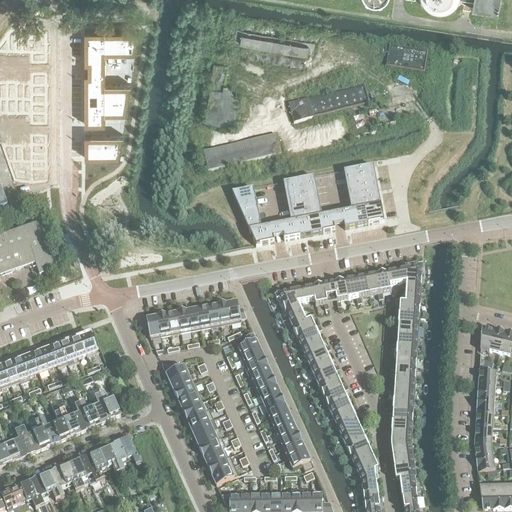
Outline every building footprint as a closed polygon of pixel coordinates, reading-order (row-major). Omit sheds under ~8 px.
[(456,0),(420,0),(422,3),(423,6),(426,9),(428,11),(431,13),(435,14),(438,14),(442,14),(445,13),(449,11),(451,9),(454,6),(455,3),(456,0)] [(497,14),(499,0),(473,0),(472,10),(497,14)] [(315,43),(236,29),(234,42),(313,56),(315,43)] [(31,84),(0,83),(0,114),(31,114),(31,125),(47,125),(47,74),(43,74),(43,63),(47,63),(47,31),(11,31),(0,45),(0,52),(31,53),(31,84)] [(139,31),(85,31),(85,63),(88,63),(88,74),(85,74),(85,77),(85,124),(91,124),(105,124),(105,114),(126,114),(131,84),(105,84),(105,74),(105,63),(105,53),(136,53),(139,31)] [(244,46),(241,58),(266,62),(302,69),(304,56),(244,46)] [(424,74),(425,68),(428,53),(389,46),(385,68),(424,74)] [(227,65),(213,63),(204,123),(234,127),(238,100),(228,86),(224,85),(227,65)] [(317,116),(367,104),(363,88),(309,101),(308,99),(289,104),(293,124),(313,119),(313,117),(317,116)] [(31,145),(2,145),(14,181),(47,181),(47,135),(31,135),(31,145)] [(91,135),(85,135),(85,158),(120,158),(123,137),(123,135),(91,135)] [(282,155),(277,135),(203,153),(208,173),(282,155)] [(233,195),(232,195),(256,248),(275,245),(274,240),(277,240),(284,238),(284,243),(335,233),(334,228),(344,227),(345,231),(384,224),(373,168),(344,173),(344,174),(352,213),(342,215),(332,217),(322,218),(314,179),(284,185),(291,224),(281,226),(271,228),(262,230),(254,191),(233,195)] [(25,199),(29,210),(35,208),(32,197),(25,199)] [(39,276),(41,276),(56,270),(39,223),(0,236),(0,277),(35,265),(39,276)] [(423,268),(404,271),(407,285),(407,286),(421,287),(423,268)] [(404,271),(388,274),(390,289),(402,286),(407,285),(404,271)] [(388,274),(376,277),(380,296),(382,296),(391,294),(390,289),(388,274)] [(369,298),(378,297),(380,296),(376,277),(366,279),(369,298)] [(366,279),(355,281),(359,300),(361,300),(369,298),(366,279)] [(355,281),(344,283),(348,302),(357,301),(359,300),(355,281)] [(330,285),(328,286),(332,305),(333,305),(337,305),(340,304),(348,302),(344,283),(330,285)] [(328,306),(332,305),(328,286),(312,289),(315,303),(316,309),(324,307),(328,306)] [(406,302),(406,306),(420,307),(421,287),(407,286),(408,287),(407,287),(407,290),(406,302)] [(312,289),(295,292),(297,306),(298,306),(303,305),(315,303),(312,289)] [(295,292),(277,296),(278,296),(286,314),(299,308),(298,308),(298,306),(297,306),(295,292)] [(238,304),(227,306),(231,327),(242,325),(241,323),(246,322),(247,322),(242,312),(239,312),(238,304)] [(227,305),(217,307),(221,329),(231,327),(227,306),(227,305)] [(400,307),(399,317),(419,318),(420,307),(406,306),(400,306),(400,307)] [(217,307),(207,309),(211,331),(221,329),(217,307)] [(299,308),(286,314),(293,331),(306,325),(305,322),(300,311),(299,308)] [(207,309),(197,311),(201,333),(211,331),(207,309)] [(197,311),(187,313),(191,335),(201,333),(197,311)] [(187,313),(177,315),(181,336),(191,335),(187,313)] [(177,315),(167,317),(171,338),(181,336),(177,315)] [(167,317),(157,319),(161,340),(171,338),(167,317)] [(399,326),(399,328),(419,329),(419,318),(399,317),(399,326)] [(157,319),(146,321),(150,340),(151,342),(161,340),(157,319)] [(306,325),(293,331),(298,341),(316,333),(315,331),(311,323),(306,325)] [(399,330),(398,338),(418,340),(419,329),(399,328),(399,330)] [(489,354),(495,331),(494,331),(482,329),(480,352),(489,354)] [(489,354),(500,357),(505,333),(495,331),(489,354)] [(316,333),(298,341),(302,351),(320,343),(317,335),(316,333)] [(510,359),(511,351),(511,335),(505,333),(500,357),(510,359)] [(99,356),(91,335),(85,337),(79,339),(87,359),(87,360),(99,356)] [(245,340),(234,345),(236,351),(238,350),(242,359),(260,351),(253,336),(245,340)] [(398,347),(397,349),(417,350),(418,340),(398,338),(398,347)] [(87,359),(79,339),(75,341),(70,342),(78,362),(87,359)] [(78,362),(70,342),(65,344),(60,346),(68,367),(68,370),(79,366),(78,362)] [(320,343),(302,351),(306,361),(325,353),(324,350),(320,343)] [(68,367),(60,346),(56,348),(50,350),(58,370),(58,371),(68,367)] [(397,351),(397,360),(417,361),(417,350),(397,349),(397,351)] [(58,370),(50,350),(46,352),(41,353),(49,373),(58,370)] [(242,359),(240,360),(244,370),(264,361),(260,351),(242,359)] [(49,373),(41,353),(37,355),(31,357),(39,377),(49,373)] [(325,353),(306,361),(311,371),(329,362),(326,354),(325,353)] [(39,377),(31,357),(27,359),(24,360),(23,360),(30,380),(39,377)] [(30,380),(23,360),(18,362),(12,364),(19,384),(21,388),(31,384),(30,380)] [(396,369),(396,371),(416,372),(417,361),(397,360),(396,369)] [(264,361),(244,370),(249,379),(269,370),(265,361),(264,361)] [(329,362),(311,371),(315,380),(334,372),(333,370),(329,362)] [(19,384),(12,364),(8,366),(3,368),(10,388),(19,384)] [(162,367),(170,385),(188,377),(184,368),(175,372),(172,365),(162,367)] [(10,388),(3,368),(0,368),(0,386),(2,391),(10,388)] [(269,370),(249,379),(253,388),(273,379),(269,370)] [(396,373),(395,382),(415,383),(416,372),(396,371),(396,373)] [(480,371),(479,387),(496,388),(496,375),(480,371)] [(334,372),(315,380),(320,390),(338,382),(335,374),(334,372)] [(188,377),(170,385),(174,395),(192,387),(188,377)] [(92,379),(82,383),(83,387),(93,383),(92,379)] [(273,379),(253,388),(257,398),(259,397),(277,389),(273,379)] [(338,382),(320,390),(324,400),(342,392),(342,390),(338,382)] [(395,390),(395,392),(415,394),(415,383),(395,382),(395,390)] [(192,387),(174,395),(175,395),(174,395),(179,404),(199,395),(194,386),(192,387)] [(73,392),(71,387),(61,391),(63,396),(73,392)] [(495,403),(496,388),(479,387),(478,392),(477,401),(495,403)] [(277,389),(259,397),(263,406),(281,398),(277,389)] [(342,392),(324,400),(329,410),(347,402),(343,394),(342,392)] [(395,395),(394,403),(414,404),(415,394),(395,392),(395,395)] [(104,395),(99,397),(110,422),(115,420),(116,421),(121,418),(113,401),(108,403),(104,395)] [(199,395),(179,404),(183,414),(203,405),(199,395)] [(97,405),(92,407),(101,427),(105,425),(106,424),(110,422),(99,397),(95,399),(97,405)] [(281,398),(263,406),(268,415),(285,407),(286,407),(281,398)] [(494,417),(495,403),(477,401),(476,411),(477,411),(477,416),(494,417)] [(347,402),(329,410),(333,420),(351,412),(351,410),(347,402)] [(394,412),(393,414),(413,415),(414,404),(394,403),(394,412)] [(84,404),(79,406),(90,431),(95,429),(96,429),(101,427),(92,407),(87,410),(84,404)] [(183,414),(187,423),(207,414),(203,405),(183,414)] [(78,414),(72,416),(81,436),(86,434),(86,433),(90,431),(79,406),(75,408),(78,414)] [(62,407),(57,409),(71,439),(75,437),(75,438),(76,438),(81,436),(72,416),(67,418),(62,407)] [(285,407),(268,415),(272,425),(289,417),(286,407),(285,407)] [(58,422),(52,425),(61,445),(66,443),(66,441),(71,439),(57,409),(53,411),(58,422)] [(351,412),(333,420),(338,430),(356,422),(352,414),(351,412)] [(207,414),(187,423),(192,433),(209,425),(214,423),(209,413),(207,414)] [(393,417),(393,425),(413,426),(413,415),(393,414),(393,417)] [(493,431),(494,417),(477,416),(476,430),(493,431)] [(35,426),(30,428),(32,434),(41,453),(46,451),(46,450),(51,448),(40,424),(40,423),(38,417),(33,420),(35,426)] [(289,417),(272,425),(276,434),(294,426),(289,417)] [(40,423),(40,424),(51,448),(55,446),(56,447),(61,445),(52,425),(47,427),(44,421),(44,422),(40,423)] [(356,422),(338,430),(342,440),(360,432),(359,430),(356,422)] [(22,424),(17,426),(31,457),(35,455),(36,455),(41,453),(32,434),(27,436),(22,424)] [(209,425),(192,433),(196,442),(213,434),(209,425)] [(392,434),(392,436),(412,437),(413,426),(393,425),(392,434)] [(18,440),(12,443),(21,462),(26,460),(26,459),(31,457),(17,426),(12,428),(18,440)] [(294,426),(276,434),(280,443),(298,435),(294,426)] [(492,446),(493,431),(476,430),(475,445),(492,446)] [(360,432),(342,440),(346,450),(365,442),(361,434),(360,432)] [(213,434),(196,442),(199,450),(217,442),(213,434)] [(280,443),(278,444),(282,454),(302,445),(298,435),(280,443)] [(392,438),(391,447),(411,448),(412,437),(392,436),(392,438)] [(3,437),(0,438),(0,441),(10,466),(15,463),(15,464),(16,464),(21,462),(12,443),(11,439),(5,441),(3,437)] [(0,468),(1,471),(6,469),(6,468),(6,467),(10,466),(0,441),(0,468)] [(217,442),(199,450),(200,451),(204,460),(204,461),(224,452),(226,451),(222,441),(217,442)] [(125,443),(120,445),(129,465),(134,463),(138,472),(143,471),(139,461),(131,442),(127,443),(126,444),(126,443),(125,443)] [(365,442),(346,450),(351,460),(369,451),(368,449),(365,442)] [(115,448),(110,450),(123,481),(128,479),(123,468),(129,465),(120,445),(115,447),(115,448)] [(302,445),(282,454),(286,463),(289,463),(306,455),(302,445)] [(492,449),(492,446),(475,445),(475,449),(476,460),(475,460),(476,460),(493,458),(492,449)] [(411,448),(391,447),(391,451),(393,461),(413,459),(411,448)] [(104,452),(100,454),(109,474),(114,472),(118,483),(123,481),(110,450),(106,452),(104,452)] [(369,451),(351,460),(355,469),(374,461),(370,453),(369,451)] [(224,452),(204,461),(208,469),(228,460),(224,452)] [(95,457),(90,459),(101,484),(105,482),(103,477),(109,474),(100,454),(95,456),(95,457)] [(306,455),(289,463),(293,472),(302,468),(305,475),(314,471),(311,464),(306,455)] [(495,473),(493,458),(476,460),(477,470),(478,470),(478,475),(487,474),(492,473),(495,473)] [(84,461),(79,463),(87,481),(92,478),(96,486),(101,484),(90,459),(85,461),(84,461)] [(228,460),(208,469),(212,479),(234,469),(230,459),(228,460)] [(413,459),(393,461),(394,472),(414,469),(413,459)] [(374,461),(355,469),(360,480),(377,473),(378,472),(374,461)] [(74,466),(70,468),(80,492),(85,490),(84,488),(89,486),(87,481),(79,463),(75,465),(74,466)] [(64,470),(59,472),(68,492),(74,490),(76,494),(80,492),(70,468),(65,470),(64,470)] [(234,469),(212,479),(217,489),(239,479),(234,469)] [(414,469),(394,472),(396,483),(400,482),(414,480),(416,480),(414,469)] [(54,475),(50,477),(60,501),(65,499),(63,494),(68,492),(59,472),(55,474),(54,475)] [(377,473),(360,480),(362,484),(364,504),(379,502),(376,482),(378,482),(377,473)] [(44,478),(39,480),(48,501),(54,498),(56,503),(60,501),(50,477),(45,479),(44,478)] [(34,484),(30,486),(40,511),(46,511),(45,507),(50,505),(48,501),(39,480),(35,482),(34,483),(34,484)] [(414,480),(400,482),(403,502),(417,500),(414,480)] [(24,487),(19,489),(27,507),(27,508),(33,506),(35,511),(40,511),(30,486),(25,488),(25,487),(24,487)] [(494,511),(493,488),(480,489),(483,511),(494,511)] [(493,488),(494,511),(505,511),(504,488),(493,488)] [(19,489),(9,493),(17,511),(22,511),(22,509),(27,507),(19,489)] [(313,492),(303,493),(303,497),(303,511),(313,511),(313,507),(313,497),(313,492)] [(17,511),(9,493),(1,497),(6,511),(17,511)] [(303,493),(291,493),(291,495),(291,511),(303,511),(303,497),(303,493)] [(251,494),(240,494),(240,499),(239,511),(251,511),(251,499),(251,494)] [(281,511),(281,495),(270,496),(270,498),(270,511),(281,511)] [(291,511),(291,495),(281,495),(281,511),(291,511)] [(323,497),(313,497),(313,507),(313,511),(332,511),(330,506),(329,507),(323,507),(323,497)] [(109,502),(114,511),(122,508),(117,498),(109,502)] [(260,511),(261,498),(251,499),(251,511),(260,511)] [(270,511),(270,498),(261,498),(260,511),(270,511)] [(222,499),(221,499),(226,509),(230,509),(229,511),(239,511),(240,499),(222,499)] [(418,511),(417,500),(403,502),(404,511),(418,511)] [(380,511),(379,502),(364,504),(365,511),(380,511)]
